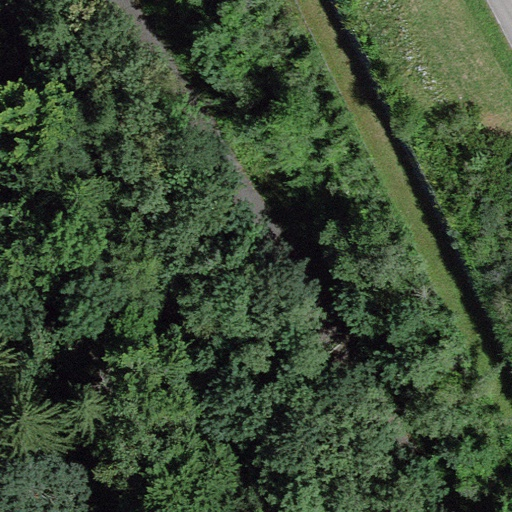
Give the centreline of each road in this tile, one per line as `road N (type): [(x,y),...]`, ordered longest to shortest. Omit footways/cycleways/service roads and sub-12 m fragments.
road 1 (track): [(118,0),(445,511)]
road 2 (trunk): [(511,205),(408,0)]
